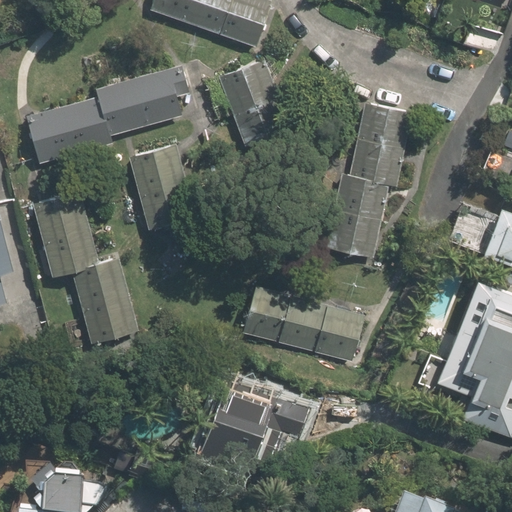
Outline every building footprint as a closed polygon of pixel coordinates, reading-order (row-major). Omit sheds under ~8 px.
[(270,0),(155,0),(150,15),(254,50),(270,0)] [(264,61),(221,76),(246,150),(290,136),(264,61)] [(185,90),(177,65),(98,90),(100,98),(106,115),(112,133),(180,112),(175,93),(185,90)] [(106,115),(100,98),(32,119),(45,159),(113,138),(112,133),(106,115)] [(408,112),(363,104),(350,175),(343,173),(329,251),(373,259),(387,181),(395,183),(408,112)] [(169,144),(130,156),(153,228),(191,216),(169,144)] [(77,190),(32,204),(54,276),(78,268),(100,262),(77,190)] [(511,261),(511,210),(500,205),(496,215),(464,203),(451,238),(483,250),(511,261)] [(0,299),(3,299),(0,288),(0,268),(12,266),(0,219),(0,299)] [(100,262),(78,268),(100,339),(136,328),(114,257),(100,262)] [(511,293),(477,280),(443,366),(437,382),(471,395),(463,415),(511,433),(511,293)] [(363,311),(257,285),(245,332),(351,358),(363,311)] [(309,403),(242,379),(222,433),(289,458),(309,403)] [(92,511),(100,507),(102,487),(86,486),(86,481),(50,478),(47,511),(92,511)] [(448,511),(403,495),(396,511),(448,511)]
